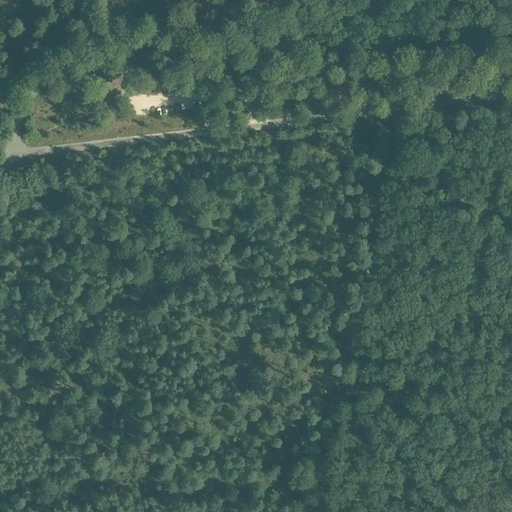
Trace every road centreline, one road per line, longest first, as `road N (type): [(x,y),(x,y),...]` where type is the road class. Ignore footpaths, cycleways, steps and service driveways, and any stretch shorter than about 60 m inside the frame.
road 1 (unclassified): [(12,153),(511,95)]
road 2 (unclassified): [(12,153),(33,89),(118,0)]
